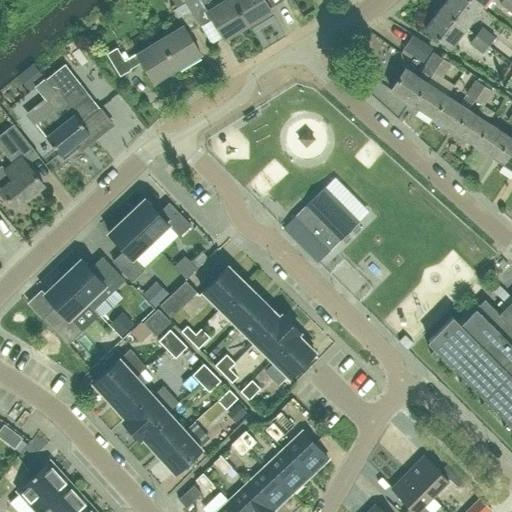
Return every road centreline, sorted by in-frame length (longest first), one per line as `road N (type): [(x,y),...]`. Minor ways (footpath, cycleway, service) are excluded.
road 1 (residential): [(406,378),(270,238),(251,233),(234,215),(228,189),(180,137)]
road 2 (unclassified): [(511,242),(321,75),(300,46)]
road 3 (unclassified): [(0,289),(156,142),(180,137)]
road 4 (residential): [(148,511),(53,407),(0,371)]
road 5 (residential): [(325,511),(406,378)]
road 6 (unclassified): [(180,137),(242,97),(255,71),(300,46)]
road 7 (residential): [(511,482),(406,378)]
